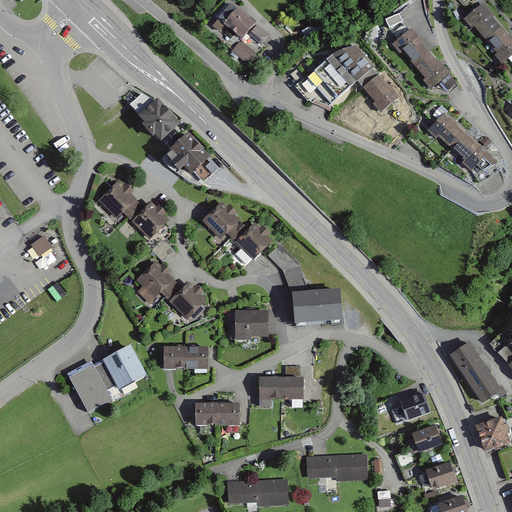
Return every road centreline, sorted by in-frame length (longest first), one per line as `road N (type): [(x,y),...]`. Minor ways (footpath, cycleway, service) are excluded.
road 1 (secondary): [(80,8),(314,226),(428,359)]
road 2 (residential): [(142,0),(246,87),(302,121),(492,207),(511,194)]
road 3 (residential): [(83,159),(117,159),(167,188),(186,257),(212,282),(268,286),(287,352)]
road 4 (residential): [(83,159),(69,221),(89,275),(91,308),(73,338),(0,394)]
road 5 (residential): [(511,159),(445,49),(436,0)]
road 6 (secondary): [(428,359),(491,511)]
road 7 (residential): [(336,419),(324,438),(213,470)]
road 8 (residential): [(51,43),(51,66),(83,159)]
